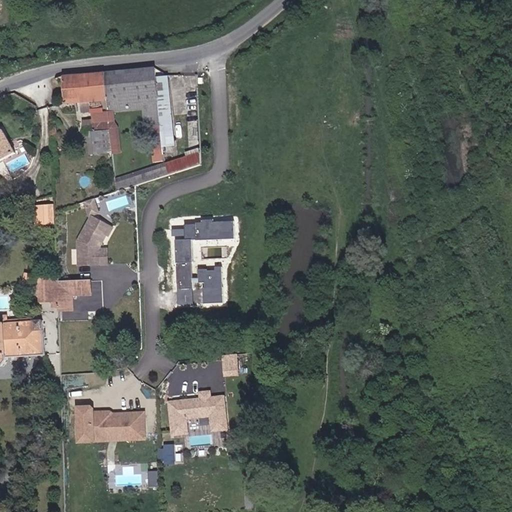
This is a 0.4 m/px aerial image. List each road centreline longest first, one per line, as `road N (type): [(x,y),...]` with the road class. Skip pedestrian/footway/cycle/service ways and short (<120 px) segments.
road 1 (residential): [(212,56),(215,179),(163,195),(150,212),(154,361)]
road 2 (unclassified): [(0,88),(55,66),(212,56)]
road 3 (unknown): [(8,511),(33,416),(26,396),(0,386)]
